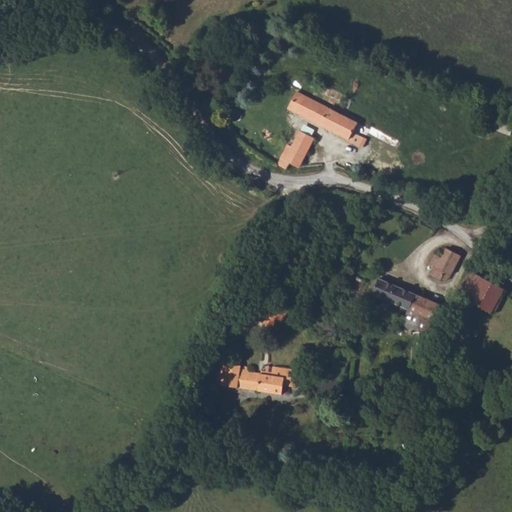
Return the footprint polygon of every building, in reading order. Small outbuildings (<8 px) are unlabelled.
[(353,133),(359,123),(347,117),(297,91),(288,109),(348,140),(348,141),(363,148),(367,140),(353,133)] [(511,123),(494,118),(491,127),(511,133),(511,131),(511,123)] [(284,143),(288,145),(278,164),(287,169),(291,163),(300,168),(315,139),(293,127),(284,143)] [(433,267),(429,275),(441,281),(442,279),(443,280),(445,281),(448,281),(449,280),(451,278),(461,256),(447,248),(442,258),(434,254),(429,264),(433,267)] [(492,313),(505,289),(470,269),(458,292),(457,295),(492,313)] [(410,310),(403,325),(426,335),(425,337),(432,340),(433,334),(437,319),(442,305),(380,278),(372,293),(410,310)] [(257,301),(249,318),(266,325),(272,308),(257,301)] [(272,308),(266,325),(264,329),(270,332),(276,319),(282,322),(286,314),(272,308)] [(293,373),(293,369),(274,366),(272,376),(248,372),(248,369),(247,367),(246,366),(244,366),(241,367),(242,365),(222,362),(214,384),(282,394),(284,386),(295,388),(297,379),(292,378),(293,373)]
